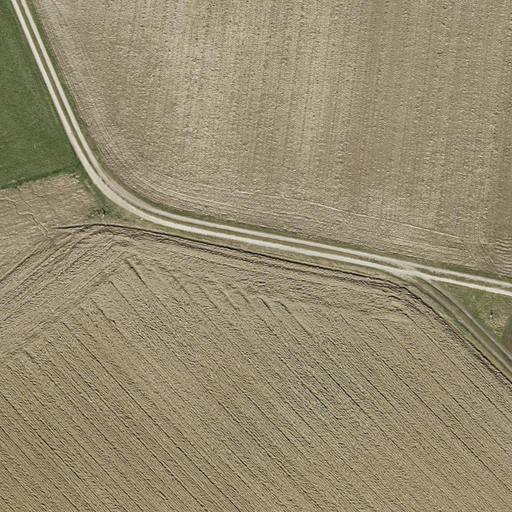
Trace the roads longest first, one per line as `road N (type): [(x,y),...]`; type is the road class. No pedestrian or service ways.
road 1 (track): [(20,0),(98,173),(145,210),(511,288)]
road 2 (track): [(412,267),(511,362)]
